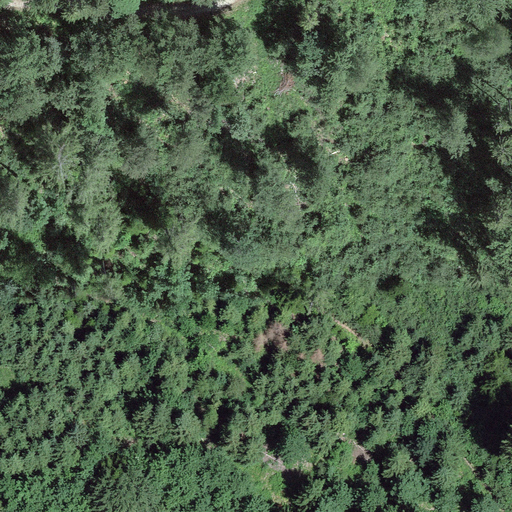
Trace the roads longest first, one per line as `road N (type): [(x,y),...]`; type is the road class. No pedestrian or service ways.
road 1 (track): [(505,511),(437,420),(351,332),(0,88)]
road 2 (track): [(0,6),(170,17),(233,0)]
